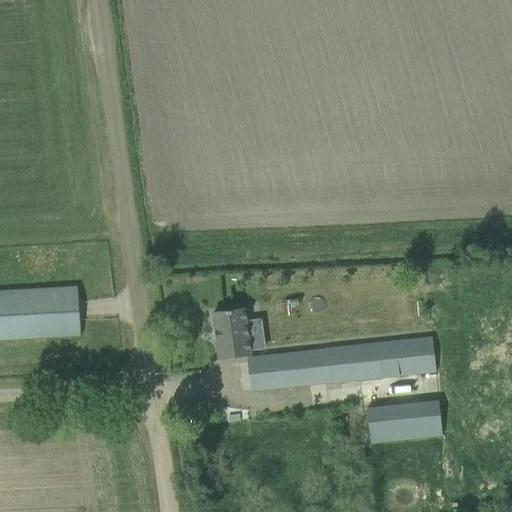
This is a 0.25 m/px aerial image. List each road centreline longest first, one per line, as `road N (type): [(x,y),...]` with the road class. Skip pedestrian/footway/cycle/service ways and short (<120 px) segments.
road 1 (track): [(151,388),(95,0)]
road 2 (unclassified): [(0,396),(151,388)]
road 3 (track): [(151,388),(169,511)]
